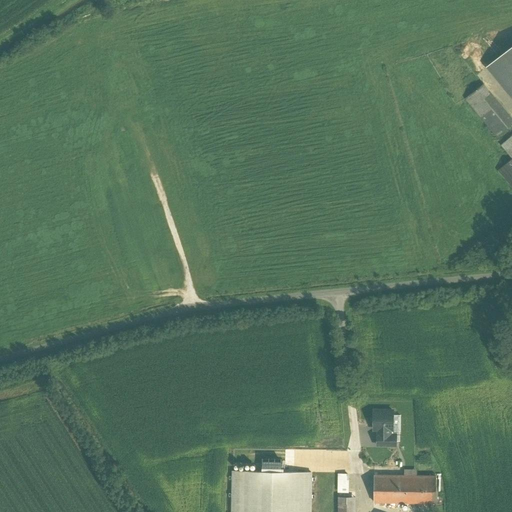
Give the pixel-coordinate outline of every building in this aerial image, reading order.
[(511,40),(482,65),(511,100),(511,40)] [(511,123),(480,85),(463,99),(495,137),(511,123)] [(511,136),(502,146),(511,157),(511,136)] [(511,159),(499,170),(511,185),(511,159)] [(389,433),(390,412),(368,411),(368,431),(375,431),(374,445),(393,445),(393,433),(389,433)] [(232,511),(311,511),(313,473),(234,472),(232,511)] [(436,477),(372,477),(372,504),(436,504),(436,477)] [(351,511),(351,496),(335,496),(334,511),(351,511)]
